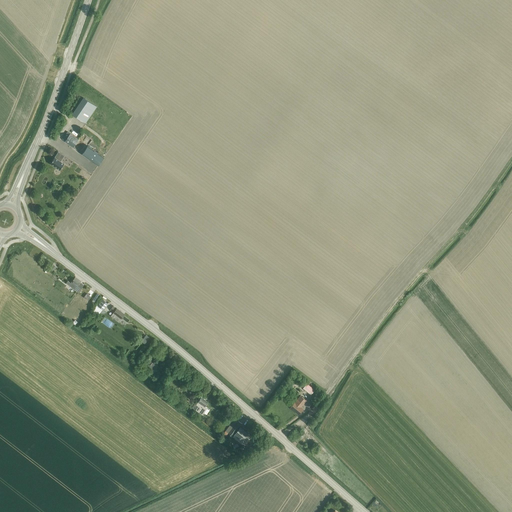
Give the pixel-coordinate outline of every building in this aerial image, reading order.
[(72,114),(81,120),(85,123),(97,107),(84,98),(72,114)] [(68,132),(63,139),(74,147),(79,139),(68,132)] [(104,157),(98,153),(88,146),(82,154),(99,166),(104,157)] [(58,152),(51,164),(60,170),(64,164),(61,161),(64,156),(58,152)] [(80,282),(81,281),(75,277),(72,281),(74,283),(72,285),(74,286),(76,285),(77,286),(78,284),(79,285),(81,283),(80,282)] [(94,310),(99,314),(103,309),(98,304),(94,310)] [(125,314),(117,309),(113,306),(110,310),(114,313),(111,316),(119,322),(125,314)] [(144,344),(149,338),(146,335),(141,341),(144,344)] [(148,368),(154,373),(159,367),(153,362),(153,361),(151,359),(148,362),(150,364),(148,368)] [(314,390),(307,384),(303,388),(310,395),(314,390)] [(294,402),(290,407),(298,414),(303,408),(301,407),(306,400),(300,395),(295,402),(294,402)] [(198,406),(195,410),(203,415),(208,408),(205,406),(208,402),(201,397),(196,405),(198,406)] [(231,425),(226,431),(244,445),(251,437),(247,434),(248,433),(240,427),(242,424),(235,418),(230,424),(231,425)]
